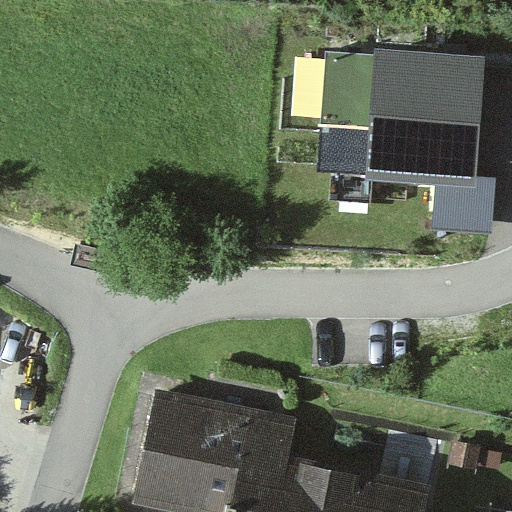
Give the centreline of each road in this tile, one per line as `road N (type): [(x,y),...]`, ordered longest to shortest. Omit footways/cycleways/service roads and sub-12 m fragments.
road 1 (residential): [(106,314),(198,291),(444,288),(511,269)]
road 2 (residential): [(47,511),(106,314)]
